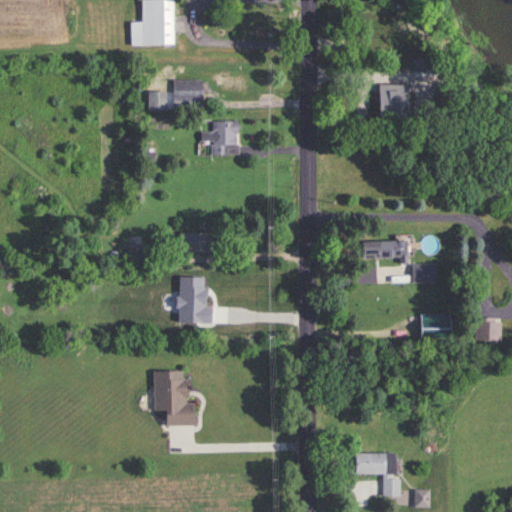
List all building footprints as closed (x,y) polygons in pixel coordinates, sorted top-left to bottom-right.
[(171,46),(170,0),(140,1),(140,23),(129,23),(130,47),(171,46)] [(250,91),(250,68),(216,68),(216,91),(250,91)] [(200,80),(171,80),(171,105),(200,105),(200,80)] [(375,117),(403,117),(403,88),(375,88),(375,117)] [(236,156),(236,122),(211,122),(211,133),(199,133),(199,142),(210,142),(210,156),(236,156)] [(178,232),(178,252),(204,252),(204,232),(178,232)] [(358,242),(358,258),(402,258),(402,242),(358,242)] [(409,265),(409,283),(434,283),(434,265),(409,265)] [(258,284),(214,284),(214,302),(238,302),(238,316),(233,316),(233,331),(248,331),(248,306),(258,306),(258,284)] [(500,319),(474,319),(474,342),(500,342),(500,319)] [(152,410),(162,409),(163,425),(192,425),(192,402),(182,402),(181,370),(151,371),(152,410)] [(393,474),(393,453),(348,453),(348,474),(393,474)] [(412,508),(427,508),(427,491),(412,491),(412,508)]
